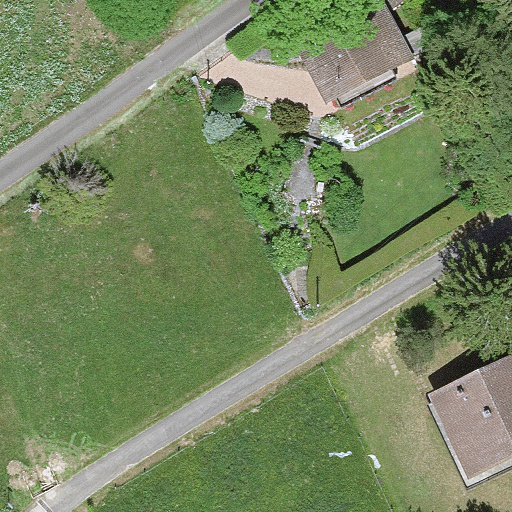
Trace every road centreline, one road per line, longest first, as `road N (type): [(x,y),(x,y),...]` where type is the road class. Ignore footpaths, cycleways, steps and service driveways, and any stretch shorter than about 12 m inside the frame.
road 1 (residential): [(58,511),(122,464),(511,227)]
road 2 (residential): [(0,178),(251,0)]
